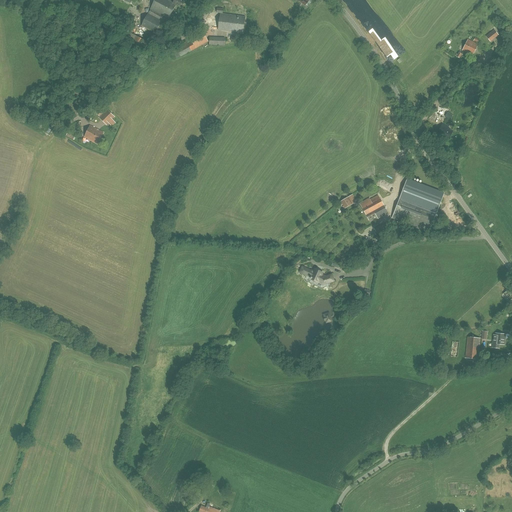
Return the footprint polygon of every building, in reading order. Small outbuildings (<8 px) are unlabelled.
[(183,1),(182,0),(174,0),(173,3),(167,0),(155,0),(151,9),(163,16),(168,19),(176,5),(180,7),(183,1)] [(218,31),(243,34),(245,16),(223,14),(223,9),(217,8),(217,13),(221,14),(218,31)] [(142,26),(156,33),(158,29),(160,30),(161,30),(162,27),(162,26),(160,25),(163,21),(161,20),(163,16),(151,9),(149,14),(148,13),(142,26)] [(131,23),(129,28),(131,30),(134,24),(132,23),(135,18),(130,15),(127,20),(131,23)] [(192,42),(188,44),(192,51),(209,42),(203,30),(190,37),(192,42)] [(495,30),(486,37),(490,42),(499,35),(495,30)] [(125,43),(134,48),(143,52),(148,42),(131,33),(125,43)] [(225,45),(225,42),(227,42),(227,38),(225,38),(210,37),(209,45),(225,45)] [(462,50),(473,56),(478,45),(468,40),(462,50)] [(496,64),(491,59),(485,66),(491,71),(496,64)] [(100,118),(107,125),(115,117),(108,110),(100,118)] [(453,115),(448,112),(445,116),(450,120),(453,115)] [(449,138),(452,131),(448,129),(448,127),(442,124),(438,133),(449,138)] [(90,126),(84,137),(98,144),(104,133),(90,126)] [(401,197),(392,218),(393,219),(397,220),(429,232),(437,210),(438,208),(444,193),(407,179),(401,197)] [(344,206),(343,206),(345,209),(357,201),(352,195),(340,202),(342,204),(344,206)] [(377,216),(378,219),(388,213),(378,195),(370,200),(369,198),(360,203),(369,220),(377,216)] [(381,226),(380,226),(376,228),(381,238),(386,235),(388,239),(395,236),(393,232),(388,222),(385,223),(385,224),(381,226)] [(299,273),(310,278),(323,285),(335,281),(332,273),(326,275),(323,274),(324,273),(314,268),(313,271),(302,266),(299,273)] [(326,324),(333,321),(330,312),(323,314),(324,317),(323,317),(325,321),(326,324)] [(499,344),(503,345),(504,345),(505,338),(504,338),(505,334),(496,333),(496,335),(494,335),(492,347),(499,348),(499,344)] [(478,359),(480,338),(467,337),(465,358),(478,359)] [(452,341),(450,356),(457,357),(459,342),(452,341)] [(197,487),(196,489),(194,493),(199,495),(202,489),(197,487)] [(201,506),(199,511),(200,511),(219,511),(220,511),(209,507),(210,504),(207,503),(206,508),(201,506)]
